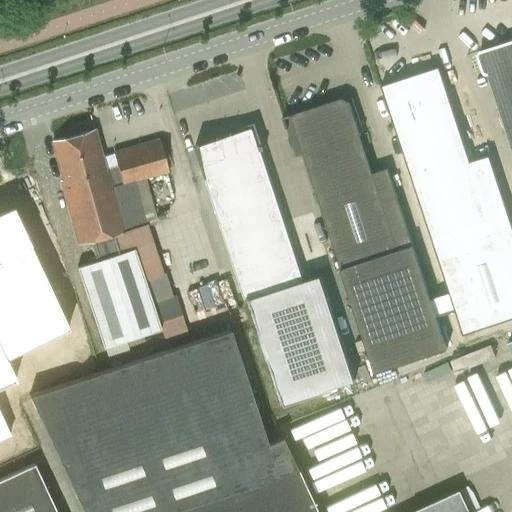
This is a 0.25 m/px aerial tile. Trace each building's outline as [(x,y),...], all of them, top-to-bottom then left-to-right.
[(511,40),(481,51),(511,147),(511,40)] [(439,66),(382,84),(463,334),(511,317),(511,224),(489,155),(470,161),(439,66)] [(351,101),(343,97),(284,117),(296,156),(304,154),(375,372),(447,349),(389,168),(373,173),(361,135),(363,131),(351,125),(355,116),(351,101)] [(253,127),(196,145),(246,299),(280,404),(354,381),(319,275),(303,281),(253,127)] [(94,129),(52,141),(63,180),(60,181),(78,245),(90,241),(96,260),(119,252),(113,235),(127,231),(125,223),(129,222),(126,213),(122,215),(114,187),(105,168),(102,155),(94,129)] [(113,152),(102,155),(105,168),(114,187),(169,171),(159,139),(113,152)] [(0,447),(25,440),(10,394),(37,385),(29,360),(95,338),(53,211),(0,228),(0,447)] [(96,260),(76,267),(103,346),(160,327),(158,322),(182,314),(175,294),(151,302),(145,282),(133,248),(119,252),(96,260)] [(83,511),(316,511),(282,436),(267,443),(230,329),(29,395),(83,511)] [(57,511),(35,463),(0,479),(0,511),(57,511)] [(467,511),(457,489),(407,511),(467,511)]
